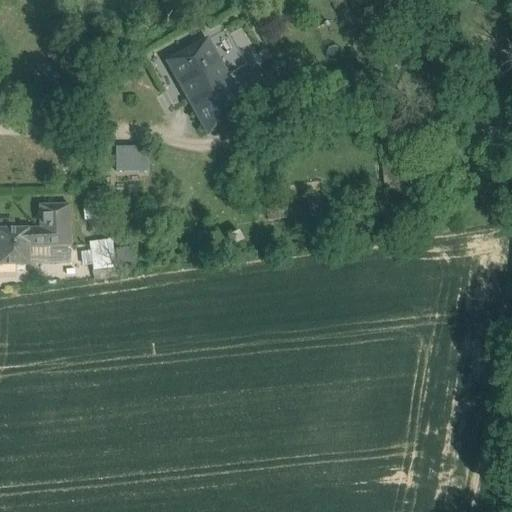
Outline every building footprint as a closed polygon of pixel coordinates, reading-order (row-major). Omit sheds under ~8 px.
[(226,78),(207,43),(169,65),(207,134),(244,113),(225,78),(226,78)] [(407,133),(381,135),(388,209),(413,207),(407,133)] [(146,148),(114,153),(118,178),(150,172),(146,148)] [(307,205),(214,217),(217,234),(309,222),(307,205)] [(69,206),(39,207),(40,230),(40,248),(46,248),(70,248),(69,206)] [(40,230),(0,230),(0,267),(29,267),(29,258),(28,249),(40,248),(40,230)] [(40,248),(28,249),(29,258),(46,258),(46,248),(40,248)] [(132,249),(112,251),(115,269),(135,266),(132,249)] [(112,251),(91,254),(94,271),(115,269),(112,251)]
